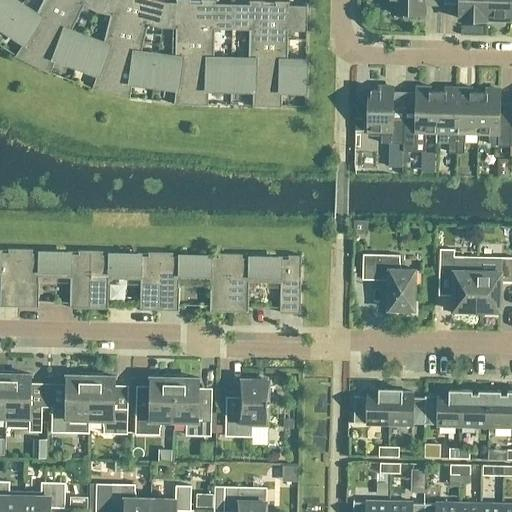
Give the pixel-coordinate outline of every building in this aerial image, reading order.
[(0,0),(0,23),(7,28),(24,2),(20,0),(0,0)] [(24,2),(7,28),(26,40),(18,54),(17,54),(16,55),(33,65),(65,0),(42,0),(37,11),(24,2)] [(65,0),(33,65),(50,75),(51,74),(50,74),(56,57),(77,65),(88,35),(72,29),(83,5),(96,12),(97,12),(101,0),(65,0)] [(91,90),(111,95),(134,0),(101,0),(97,12),(110,15),(103,40),(88,35),(77,65),(98,73),(92,89),(91,90)] [(134,0),(111,95),(130,100),(131,99),(130,98),(132,81),(154,84),(159,52),(142,50),(147,24),(162,28),(165,4),(154,1),(154,0),(134,0)] [(159,52),(154,84),(177,87),(174,104),(174,106),(192,106),(196,4),(190,4),(190,1),(191,1),(190,0),(176,0),(176,1),(177,1),(177,4),(165,4),(162,28),(176,28),(175,54),(159,52)] [(202,5),(196,4),(192,106),(209,106),(209,105),(208,105),(209,88),(231,88),(232,56),(214,55),(215,29),(232,30),(233,5),(215,5),(215,2),(216,2),(216,1),(202,0),(202,2),(202,5)] [(391,0),(391,14),(425,15),(425,0),(391,0)] [(460,0),(460,20),(487,20),(487,0),(460,0)] [(511,0),(487,0),(487,20),(488,19),(511,19),(511,0)] [(252,107),(267,108),(270,6),(263,6),(263,3),(264,3),(264,2),(250,1),(250,3),(250,6),(233,5),(232,30),(249,30),(249,56),(232,56),(231,88),(253,89),(253,106),(252,106),(252,107)] [(270,6),(267,108),(282,108),(282,107),(282,90),(304,90),(304,97),(305,97),(306,57),(305,57),(305,62),(288,62),(288,32),(307,32),(307,3),(306,3),(306,4),(307,4),(307,7),(289,7),(289,4),(290,4),(290,2),(275,2),(275,3),(276,3),(276,6),(270,6)] [(391,144),(403,144),(404,120),(392,120),(393,88),(379,87),(379,90),(369,90),(368,102),(363,101),(363,119),(368,119),(368,136),(380,136),(380,144),(391,144)] [(416,120),(404,120),(403,144),(403,152),(425,152),(425,132),(436,133),(436,144),(437,144),(438,92),(430,92),(431,88),(417,88),(416,120)] [(449,153),(457,153),(458,89),(445,89),(445,92),(438,92),(437,144),(450,144),(449,153)] [(465,133),(477,134),(478,93),(471,93),(471,90),(458,89),(457,153),(465,154),(465,133)] [(498,146),(510,147),(511,122),(499,122),(500,90),(486,90),(486,93),(478,93),(477,134),(489,134),(489,137),(491,146),(498,146)] [(19,307),(21,249),(8,249),(8,250),(9,250),(9,253),(0,253),(0,276),(1,277),(0,307),(19,307)] [(89,309),(91,251),(79,251),(78,252),(79,252),(79,255),(32,254),(32,251),(33,251),(33,250),(21,249),(19,307),(38,308),(39,278),(71,278),(70,309),(89,309)] [(468,312),(476,312),(477,272),(466,271),(464,263),(464,257),(454,257),(454,250),(440,250),(439,275),(453,275),(453,311),(455,311),(455,315),(468,316),(468,312)] [(159,311),(161,253),(149,252),(148,254),(149,254),(149,257),(108,256),(102,255),(102,253),(103,253),(103,251),(91,251),(89,309),(108,309),(109,279),(141,280),(140,310),(159,311)] [(173,253),(161,253),(159,311),(178,311),(179,281),(211,282),(210,312),(229,312),(231,254),(219,254),(219,255),(219,258),(178,257),(172,257),(172,254),(173,254),(173,253)] [(289,260),(248,259),(242,259),(243,256),(243,255),(231,254),(229,312),(248,313),(249,283),(281,283),(280,313),(301,314),(302,256),(289,256),(289,257),(289,260)] [(400,256),(375,255),(363,255),(363,280),(389,280),(388,310),(390,310),(390,314),(404,314),(404,310),(414,310),(415,270),(399,270),(400,256)] [(477,272),(476,312),(485,312),(485,316),(498,316),(498,312),(500,312),(501,283),(511,283),(511,258),(501,258),(501,272),(477,272)] [(7,375),(6,418),(30,418),(29,432),(42,432),(42,408),(30,407),(31,375),(7,375)] [(52,433),(67,433),(90,433),(90,419),(91,377),(67,376),(66,408),(52,408),(52,433)] [(90,419),(103,420),(103,434),(128,434),(128,410),(114,409),(115,377),(91,377),(90,419)] [(161,421),(174,421),(175,379),(151,378),(150,410),(136,410),(136,435),(161,435),(161,421)] [(199,379),(175,379),(174,421),(186,422),(186,436),(211,436),(212,411),(198,411),(199,379)] [(226,412),(225,437),(252,437),(252,428),(268,429),(268,424),(269,424),(269,404),(270,404),(270,401),(269,401),(269,397),(273,397),(273,387),(270,387),(270,381),(241,380),(240,412),(226,412)] [(437,427),(460,427),(461,390),(460,390),(460,394),(438,393),(438,399),(426,399),(425,424),(438,425),(437,427)] [(460,427),(489,428),(490,391),(479,391),(478,394),(472,394),(472,391),(461,390),(460,427)] [(501,391),(490,391),(489,428),(511,428),(511,391),(507,392),(507,395),(501,395),(501,391)] [(367,425),(390,426),(390,392),(368,392),(368,397),(354,397),(354,425),(355,425),(355,423),(367,423),(367,425)] [(412,424),(425,424),(426,399),(413,399),(413,393),(390,392),(390,426),(412,426),(412,424)] [(425,445),(425,458),(440,459),(441,445),(425,445)] [(379,457),(389,458),(389,447),(379,447),(379,457)] [(389,458),(399,458),(399,448),(389,447),(389,458)] [(449,459),(459,459),(459,449),(449,449),(449,459)] [(459,459),(469,459),(470,449),(459,449),(459,459)] [(380,474),(390,474),(390,464),(380,463),(380,474)] [(400,464),(390,464),(390,474),(400,474),(400,464)] [(460,475),(460,476),(460,475),(461,465),(450,465),(450,475),(460,475)] [(461,465),(460,475),(460,476),(460,484),(470,485),(471,465),(461,465)] [(493,476),(504,476),(504,466),(494,466),(493,476)] [(0,511),(24,511),(25,492),(9,491),(9,482),(0,481),(0,511)] [(41,492),(25,492),(24,511),(50,511),(51,508),(65,508),(65,483),(41,483),(41,492)] [(124,511),(150,511),(151,499),(137,499),(135,490),(135,485),(97,484),(95,511),(111,511),(111,509),(125,510),(124,511)] [(176,500),(151,499),(150,511),(176,511),(177,511),(191,511),(191,486),(176,486),(176,500)] [(267,502),(267,488),(224,487),(224,511),(223,511),(266,511),(267,502)] [(87,499),(71,499),(71,509),(86,509),(87,499)] [(388,511),(389,502),(366,501),(366,503),(354,503),(354,501),(353,501),(352,511),(388,511)] [(389,502),(388,511),(423,511),(424,502),(423,502),(423,505),(411,504),(411,502),(389,502)] [(459,511),(459,503),(437,503),(437,505),(424,505),(425,502),(424,502),(423,511),(459,511)] [(459,503),(459,511),(480,511),(481,504),(459,503)]
